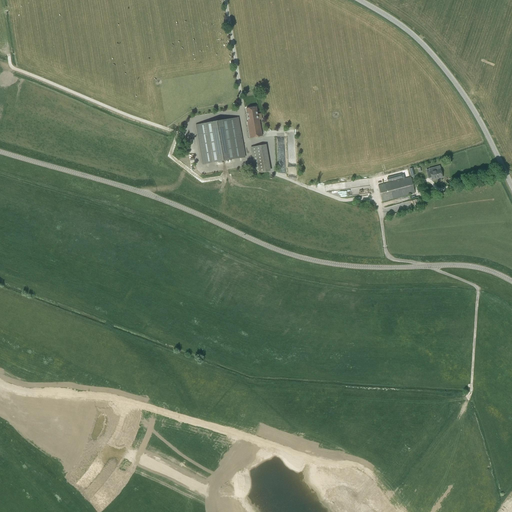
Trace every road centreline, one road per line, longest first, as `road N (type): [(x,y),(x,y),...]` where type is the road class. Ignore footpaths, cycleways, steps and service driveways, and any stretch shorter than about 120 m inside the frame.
road 1 (unclassified): [(511,283),(450,264),(351,267),(302,258),(125,187),(0,152)]
road 2 (tertiary): [(511,187),(482,119),(437,55),(362,0)]
